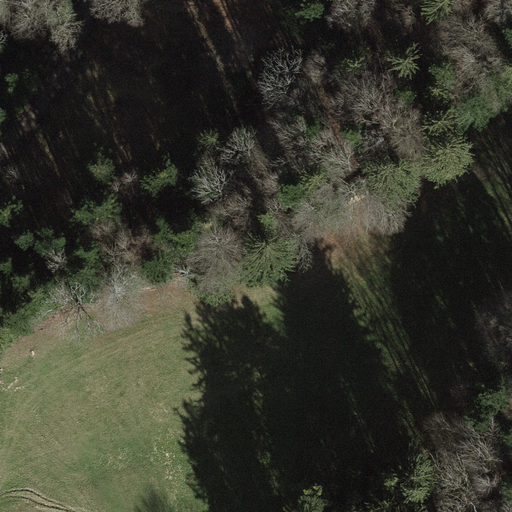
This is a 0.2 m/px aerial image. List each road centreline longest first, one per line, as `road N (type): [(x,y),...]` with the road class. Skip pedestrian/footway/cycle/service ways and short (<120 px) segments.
road 1 (track): [(438,511),(484,375),(511,322)]
road 2 (track): [(101,0),(61,93),(0,169)]
